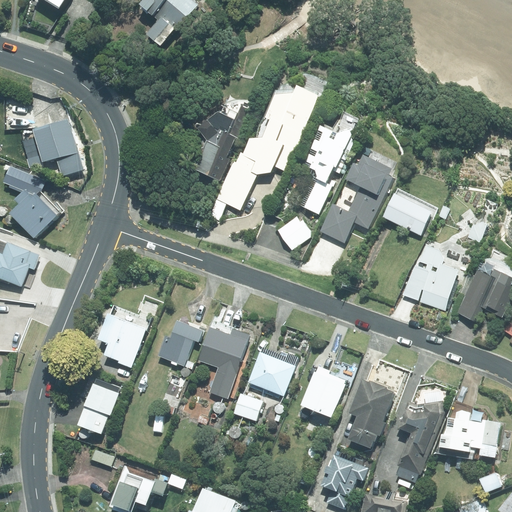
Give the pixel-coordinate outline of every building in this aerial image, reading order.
[(164,30),(154,42),(167,54),(182,36),(184,38),(189,32),(191,34),(208,15),(190,0),(160,0),(157,4),(169,15),(164,21),(166,23),(162,28),(164,30)] [(325,108),(323,106),(324,103),(316,98),(306,97),(281,100),(260,139),(259,147),(257,150),(255,149),(246,165),(245,164),(240,172),(239,171),(220,205),(242,217),(260,183),(274,181),(279,171),(288,176),(325,108)] [(27,99),(6,99),(6,128),(26,128),(27,99)] [(209,157),(199,178),(223,189),(233,167),(231,166),(250,126),(249,126),(252,120),(247,118),(240,133),(225,126),(207,137),(206,134),(202,135),(202,140),(209,146),(205,155),(209,157)] [(41,138),(51,170),(63,166),(67,181),(90,174),(76,129),(67,131),(69,140),(62,142),(59,132),(55,133),(53,129),(42,132),(43,138),(41,138)] [(355,135),(356,132),(354,129),(351,129),(348,130),(347,133),(339,136),(340,141),(325,133),(304,176),(314,181),(315,183),(302,210),(320,218),(334,190),(331,189),(337,177),(342,178),(346,169),(343,168),(344,166),(348,167),(355,154),(350,139),(352,139),(351,137),(352,137),(355,135)] [(14,190),(14,192),(32,200),(23,209),(27,212),(17,220),(39,244),(63,222),(43,200),(49,184),(10,167),(6,174),(13,176),(8,187),(14,190)] [(370,175),(360,171),(349,203),(370,211),(371,207),(380,211),(383,200),(387,201),(393,186),(381,182),(378,191),(366,187),(370,175)] [(401,195),(388,224),(422,240),(427,229),(430,230),(438,212),(401,195)] [(453,209),(444,205),(439,217),(448,221),(453,209)] [(486,219),(479,230),(485,234),(492,223),(486,219)] [(300,222),(280,235),(293,255),(314,241),(306,228),(304,229),(300,222)] [(2,261),(0,267),(0,282),(26,292),(33,273),(40,275),(46,260),(6,246),(1,261),(2,261)] [(422,306),(446,313),(453,291),(442,287),(444,280),(418,272),(404,300),(420,305),(423,295),(425,295),(422,306)] [(511,312),(511,298),(503,294),(508,284),(498,279),(495,285),(480,278),(478,282),(471,278),(462,297),(469,300),(460,319),(479,328),(485,315),(488,316),(487,319),(505,328),(511,312)] [(121,358),(120,361),(133,366),(147,327),(135,322),(138,312),(124,307),(122,314),(110,310),(101,337),(110,340),(106,353),(121,358)] [(0,319),(1,320),(3,316),(0,314),(0,353),(4,355),(12,333),(7,332),(9,326),(0,323),(0,319)] [(159,353),(185,364),(196,337),(200,339),(205,327),(180,316),(172,334),(169,332),(159,353)] [(227,324),(228,323),(215,318),(213,324),(211,323),(200,359),(219,365),(211,391),(229,397),(248,337),(240,335),(242,329),(227,324)] [(263,349),(251,379),(285,394),(298,363),(263,349)] [(330,371),(332,368),(321,363),(319,369),(317,368),(303,402),(334,414),(347,381),(345,380),(346,377),(330,371)] [(96,380),(87,401),(88,402),(80,420),(103,430),(111,412),(112,412),(122,391),(96,380)] [(382,393),(371,389),(370,392),(363,390),(354,414),(356,414),(363,417),(362,421),(361,420),(353,439),(374,447),(376,441),(377,442),(380,435),(382,436),(387,423),(385,423),(389,412),(395,395),(383,391),(382,393)] [(242,392),(235,411),(257,418),(264,399),(242,392)] [(401,464),(398,473),(411,478),(414,470),(422,473),(446,410),(444,399),(427,402),(426,407),(417,409),(409,406),(402,424),(414,429),(410,438),(408,437),(398,463),(401,464)] [(170,404),(167,411),(176,414),(178,407),(170,404)] [(498,458),(500,446),(498,446),(502,423),(484,420),(483,422),(472,421),(474,413),(471,410),(465,409),(460,411),(460,415),(458,415),(452,416),(449,434),(445,433),(442,448),(441,447),(440,454),(475,460),(477,446),(482,447),(481,456),(498,458)] [(196,419),(207,424),(210,418),(198,413),(196,419)] [(157,414),(155,428),(162,430),(164,415),(157,414)] [(328,425),(324,436),(330,438),(334,427),(328,425)] [(98,446),(93,457),(112,465),(116,453),(98,446)] [(351,495),(359,476),(365,479),(370,466),(336,452),(332,463),(330,462),(328,467),(332,469),(330,476),(326,474),(323,483),(333,488),(328,500),(347,508),(352,495),(351,495)] [(127,463),(112,502),(116,504),(119,497),(135,503),(141,487),(142,488),(139,496),(149,500),(154,487),(166,491),(170,481),(184,487),(188,477),(173,471),(170,479),(158,474),(157,478),(131,468),(132,465),(127,463)] [(498,475),(483,481),(488,494),(503,488),(498,475)] [(237,499),(204,486),(194,511),(195,511),(235,511),(238,506),(242,504),(237,499)] [(395,498),(396,491),(387,490),(386,496),(367,492),(362,511),(406,511),(408,500),(395,498)] [(511,511),(511,498),(501,511),(502,511),(511,511)] [(488,511),(483,501),(460,511),(488,511)]
